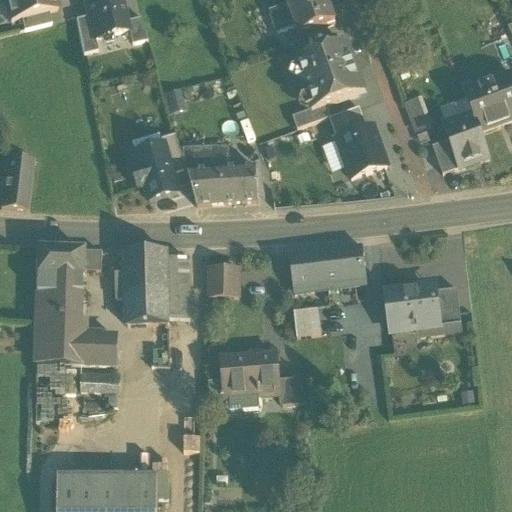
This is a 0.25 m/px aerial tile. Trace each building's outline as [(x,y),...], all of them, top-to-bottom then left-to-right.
[(56,14),(52,0),(11,0),(4,2),(10,26),(21,23),(48,17),(56,14)] [(82,0),(88,21),(94,44),(129,35),(130,35),(128,26),(121,0),(82,0)] [(285,0),(288,7),(296,30),(299,40),(335,27),(325,0),(285,0)] [(0,28),(10,26),(4,2),(0,2),(0,28)] [(277,36),(296,30),(288,7),(269,14),(277,36)] [(21,23),(23,35),(50,28),(48,17),(21,23)] [(75,24),(82,59),(97,56),(94,44),(88,21),(75,24)] [(129,35),(133,49),(148,45),(142,22),(128,26),(130,35),(129,35)] [(347,49),(342,51),(359,98),(365,96),(347,49)] [(327,110),(359,98),(342,51),(295,68),(311,113),(312,115),(327,110)] [(466,102),(472,119),(479,136),(498,129),(497,124),(511,118),(511,77),(495,84),(497,88),(466,100),(466,102)] [(163,97),(169,118),(187,113),(181,92),(163,97)] [(403,107),(414,138),(429,132),(418,102),(403,107)] [(439,112),(445,129),(472,119),(466,102),(439,112)] [(292,120),(297,133),(329,122),(331,121),(327,110),(312,115),(311,113),(292,120)] [(329,122),(337,144),(367,134),(359,111),(331,121),(329,122)] [(488,161),(479,136),(472,119),(445,129),(444,129),(449,143),(459,172),(488,161)] [(367,134),(337,144),(347,171),(351,183),(387,170),(373,132),(367,134)] [(132,145),(135,158),(163,150),(161,142),(159,137),(132,145)] [(164,150),(172,177),(186,172),(181,156),(176,138),(161,142),(163,150),(164,150)] [(432,149),(442,178),(459,172),(449,143),(432,149)] [(347,171),(337,144),(322,150),(331,176),(347,171)] [(144,189),(149,204),(178,196),(172,177),(164,150),(163,150),(135,158),(140,173),(134,175),(139,191),(144,189)] [(186,172),(187,176),(222,173),(230,173),(229,153),(181,156),(186,172)] [(1,212),(27,214),(32,166),(6,163),(1,212)] [(222,173),(224,208),(258,206),(256,171),(230,173),(222,173)] [(224,208),(222,173),(187,176),(196,209),(224,208)] [(289,258),(293,293),(366,284),(362,249),(289,258)] [(83,295),(84,269),(85,255),(84,255),(84,254),(40,253),(39,294),(41,294),(83,295)] [(102,255),(85,255),(84,269),(101,270),(102,255)] [(126,256),(127,298),(168,297),(167,264),(167,255),(126,256)] [(189,263),(167,264),(168,297),(169,329),(190,328),(189,263)] [(208,300),(238,301),(239,273),(209,272),(208,300)] [(418,298),(435,295),(434,288),(417,290),(418,298)] [(419,328),(420,333),(439,331),(435,295),(418,298),(417,290),(386,294),(391,331),(419,328)] [(435,295),(439,331),(462,328),(457,293),(435,295)] [(38,368),(85,370),(86,337),(81,337),(83,295),(41,294),(38,368)] [(169,329),(168,297),(127,298),(128,330),(169,329)] [(294,315),(297,341),(321,338),(317,312),(294,315)] [(416,334),(420,333),(419,328),(391,331),(392,337),(416,334)] [(463,338),(462,328),(439,331),(420,333),(416,334),(417,343),(463,338)] [(120,339),(86,337),(85,370),(120,372),(120,339)] [(222,362),(225,406),(262,403),(279,401),(276,358),(222,362)] [(81,395),(115,397),(116,380),(82,378),(81,395)] [(286,384),(289,410),(304,408),(301,382),(286,384)] [(262,412),(262,403),(225,406),(226,415),(262,412)] [(157,511),(158,480),(58,480),(57,511),(157,511)]
